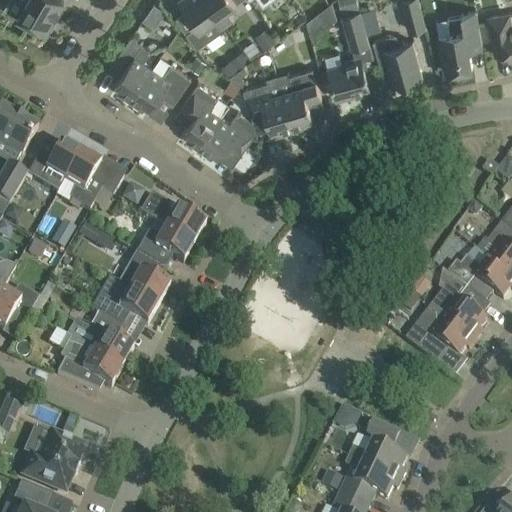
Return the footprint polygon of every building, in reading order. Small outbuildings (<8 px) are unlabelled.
[(10,0),(6,9),(18,16),(46,33),(64,2),(61,0),(10,0)] [(197,48),(226,27),(206,0),(178,0),(197,25),(186,33),(197,48)] [(240,0),(206,0),(226,27),(234,21),(226,10),(240,0)] [(424,27),(416,0),(401,0),(409,31),(424,27)] [(157,1),(145,18),(158,27),(170,10),(157,1)] [(332,2),(307,21),(311,38),(337,19),(332,2)] [(482,47),(479,27),(476,10),(462,13),(462,15),(448,17),(451,32),(439,34),(446,72),(473,67),(469,49),(482,47)] [(370,44),(361,11),(343,16),(352,49),(370,44)] [(511,60),(511,59),(511,25),(509,13),(490,17),(496,55),(510,52),(511,60)] [(398,32),(373,40),(382,70),(389,68),(394,84),(423,76),(413,41),(401,44),(398,32)] [(117,91),(130,100),(153,67),(144,61),(152,51),(131,36),(114,61),(125,69),(114,84),(119,88),(117,91)] [(230,75),(250,60),(243,50),(223,65),(230,75)] [(370,92),(361,57),(343,62),(343,64),(328,68),(328,69),(330,77),(336,98),(355,93),(356,96),(370,92)] [(153,67),(130,100),(143,109),(145,106),(150,109),(160,95),(173,104),(191,78),(171,64),(163,75),(153,67)] [(292,88),(282,92),(293,129),(308,125),(307,121),(313,119),(309,103),(322,99),(313,68),(288,76),(292,88)] [(328,69),(320,71),(322,80),(330,77),(328,69)] [(278,134),(293,129),(282,92),(272,95),(268,82),(243,89),(252,118),(265,114),(271,132),(277,130),(278,134)] [(186,139),(199,148),(221,116),(228,104),(198,83),(180,109),(193,118),(183,132),(188,136),(186,139)] [(1,107),(0,108),(0,144),(22,157),(38,128),(1,107)] [(221,116),(199,148),(211,157),(214,154),(219,158),(230,142),(243,151),(256,132),(253,122),(238,111),(230,122),(221,116)] [(52,160),(40,154),(27,175),(47,187),(56,178),(64,183),(82,153),(62,142),(52,160)] [(101,164),(82,153),(64,183),(74,188),(70,200),(90,212),(102,190),(106,183),(94,176),(101,164)] [(499,168),(489,162),(483,171),(492,178),(499,168)] [(0,177),(0,203),(8,208),(27,175),(28,174),(8,163),(0,177)] [(106,183),(102,190),(113,197),(113,195),(124,178),(113,171),(106,183)] [(124,199),(139,207),(148,190),(133,182),(124,199)] [(140,213),(165,227),(195,244),(206,225),(177,208),(151,194),(140,213)] [(511,210),(502,224),(511,231),(511,210)] [(76,229),(64,222),(51,243),(64,250),(76,229)] [(110,250),(116,239),(87,224),(82,236),(110,250)] [(496,249),(489,259),(511,276),(511,231),(502,224),(488,243),(496,249)] [(137,252),(165,269),(172,257),(184,264),(195,244),(165,227),(160,236),(148,233),(137,252)] [(129,290),(159,307),(170,287),(159,281),(165,269),(137,252),(126,272),(135,281),(129,290)] [(454,278),(486,303),(494,293),(504,300),(511,288),(511,276),(489,259),(481,269),(473,262),(468,258),(462,266),(457,263),(448,274),(454,278)] [(0,294),(2,291),(14,268),(10,266),(4,265),(0,266),(0,294)] [(454,278),(432,307),(474,339),(488,321),(478,313),(486,303),(454,278)] [(101,315),(129,331),(136,319),(147,326),(159,307),(129,290),(119,284),(108,303),(98,297),(91,310),(101,315)] [(2,291),(0,294),(0,328),(4,331),(15,313),(27,320),(39,298),(20,287),(11,296),(2,291)] [(474,339),(432,307),(406,340),(407,341),(438,365),(450,350),(459,358),(474,339)] [(75,322),(67,337),(123,369),(134,350),(122,343),(129,331),(101,315),(91,331),(75,322)] [(111,388),(123,369),(67,337),(59,350),(64,353),(60,359),(64,361),(57,374),(99,392),(95,390),(100,381),(111,388)] [(359,437),(349,457),(402,482),(406,473),(401,471),(407,459),(393,452),(402,434),(374,421),(365,440),(359,437)] [(65,428),(61,437),(68,440),(72,431),(65,428)] [(23,475),(65,493),(72,476),(75,477),(80,467),(76,466),(84,447),(68,440),(61,437),(52,433),(40,460),(32,456),(23,475)] [(346,481),(339,495),(369,509),(376,495),(388,501),(393,488),(398,490),(402,482),(349,457),(345,466),(361,473),(355,485),(346,481)] [(323,484),(339,492),(346,479),(329,471),(323,484)] [(54,497),(35,489),(21,483),(10,508),(19,511),(35,511),(38,508),(47,511),(54,497)] [(367,511),(369,509),(339,495),(332,510),(337,511),(367,511)] [(511,511),(511,501),(504,511),(489,511),(487,510),(484,511),(511,511)]
